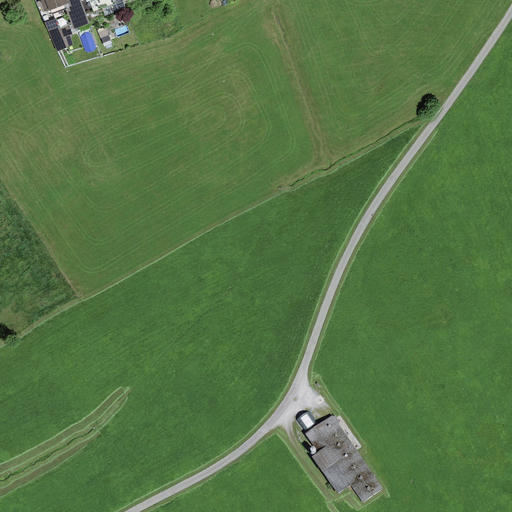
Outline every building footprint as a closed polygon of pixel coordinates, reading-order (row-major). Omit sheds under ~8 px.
[(89,20),(86,12),(81,0),(65,0),(75,25),(89,20)] [(81,0),(86,12),(115,1),(114,0),(81,0)] [(73,33),(70,25),(57,28),(55,26),(49,29),(58,48),(73,44),(71,37),(73,33)] [(106,28),(98,31),(105,46),(112,43),(106,28)] [(309,430),(317,423),(308,414),(300,421),(309,430)] [(386,492),(334,420),(308,439),(321,457),(315,461),(342,498),(352,491),(364,508),(386,492)]
